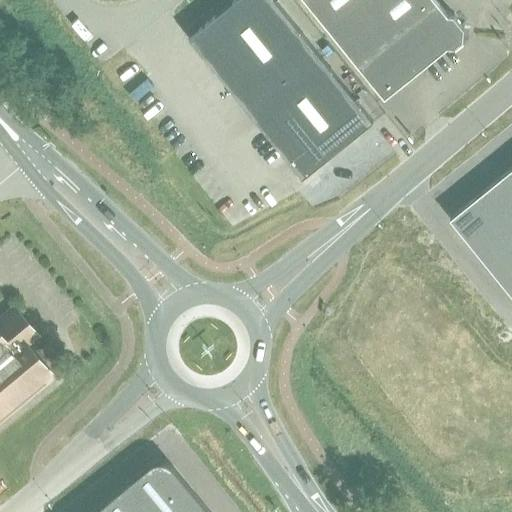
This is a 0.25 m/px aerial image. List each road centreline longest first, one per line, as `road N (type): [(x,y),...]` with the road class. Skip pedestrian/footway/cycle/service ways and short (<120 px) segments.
road 1 (unclassified): [(344,231),(511,91)]
road 2 (secondary): [(191,300),(81,187),(31,159)]
road 3 (secondary): [(31,159),(51,195),(166,320)]
road 4 (unclassified): [(255,336),(344,231)]
road 5 (unclassified): [(344,231),(297,256),(236,307)]
road 6 (secondary): [(302,494),(296,464),(246,377)]
road 7 (secondary): [(219,395),(277,475),(302,494)]
